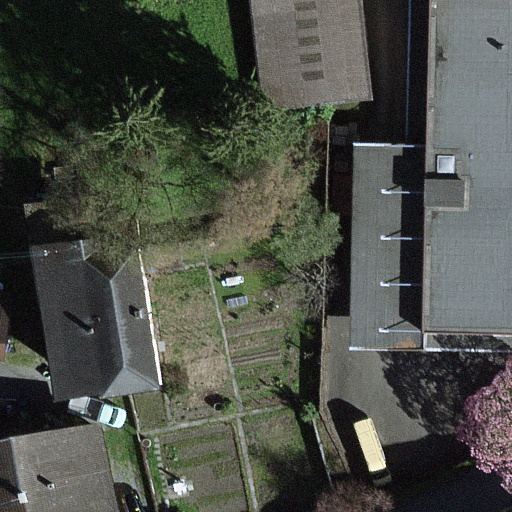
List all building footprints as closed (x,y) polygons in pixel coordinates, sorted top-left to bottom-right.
[(371,96),(358,0),(255,0),(270,109),(371,96)] [(511,341),(511,0),(447,0),(443,147),(369,145),(364,338),(511,341)] [(426,125),(429,0),(413,0),(411,125),(426,125)] [(146,232),(48,246),(69,396),(167,382),(146,232)] [(0,344),(7,346),(15,281),(0,278),(0,344)] [(0,448),(0,511),(123,511),(99,422),(0,448)]
